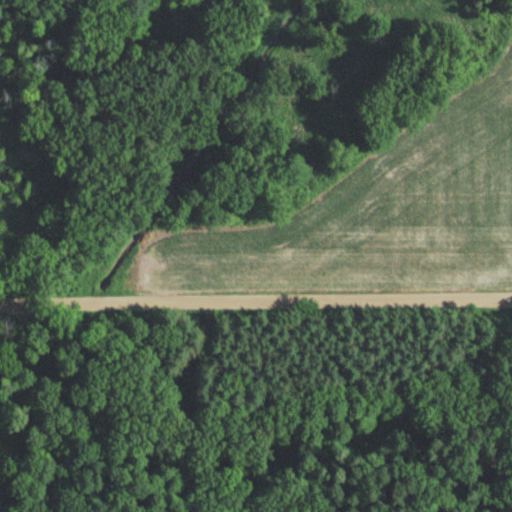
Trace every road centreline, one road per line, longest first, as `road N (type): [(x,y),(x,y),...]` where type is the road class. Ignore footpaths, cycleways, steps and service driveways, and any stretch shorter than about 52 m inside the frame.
road 1 (residential): [(511,299),(0,305)]
road 2 (track): [(195,493),(177,413),(212,303)]
